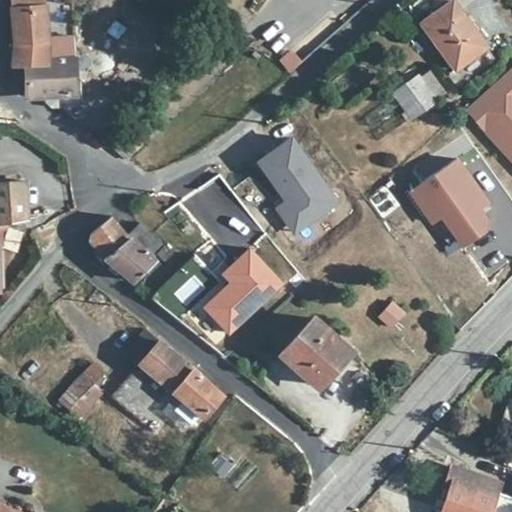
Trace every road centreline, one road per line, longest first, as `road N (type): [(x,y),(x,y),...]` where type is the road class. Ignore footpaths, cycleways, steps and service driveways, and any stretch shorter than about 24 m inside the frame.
road 1 (residential): [(108,175),(72,242),(129,302),(357,481)]
road 2 (residential): [(108,175),(164,178),(231,146),(383,0)]
road 3 (unclassified): [(511,314),(357,481)]
road 4 (residential): [(0,19),(5,87),(108,175)]
